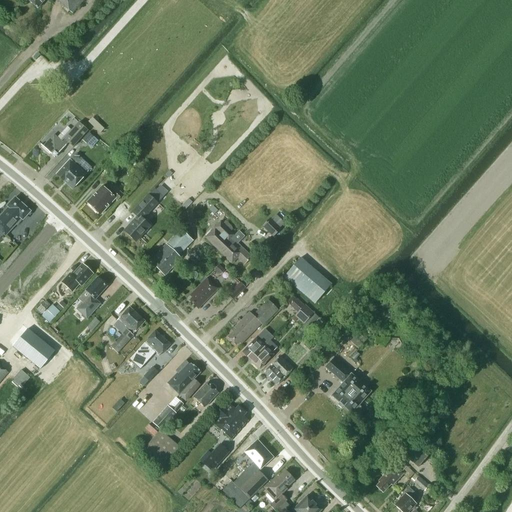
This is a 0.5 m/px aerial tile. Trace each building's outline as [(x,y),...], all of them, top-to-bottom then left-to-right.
[(44,0),(57,0),(72,14),(84,0),(27,0),(37,8),(44,0)] [(66,145),(68,143),(73,147),(87,131),(79,123),(64,140),(65,140),(63,142),(54,135),(44,147),(56,157),(66,145)] [(93,137),(89,133),(82,140),(87,144),(93,137)] [(86,175),(85,174),(91,168),(76,154),(70,160),(69,160),(56,174),(73,189),(86,175)] [(116,166),(112,162),(105,170),(108,174),(116,166)] [(123,195),(111,184),(106,190),(102,187),(87,203),(100,215),(115,199),(117,201),(123,195)] [(154,188),(148,195),(158,203),(164,197),(154,188)] [(137,217),(124,232),(135,242),(139,238),(145,243),(156,232),(143,220),(158,203),(148,195),(132,212),(137,217)] [(30,212),(15,198),(7,206),(8,208),(0,216),(0,231),(5,236),(8,233),(10,234),(21,219),(23,221),(30,212)] [(271,219),(270,219),(262,226),(273,237),(281,229),(280,229),(271,219)] [(205,238),(221,253),(230,244),(228,242),(232,238),(234,236),(220,222),(218,225),(205,238)] [(181,259),(178,256),(193,241),(181,229),(159,252),(160,252),(150,262),(165,276),(181,259)] [(251,257),(232,238),(228,242),(230,244),(221,253),(232,264),(237,258),(244,265),(251,257)] [(301,256),(284,275),(315,303),(333,283),(301,256)] [(62,283),(71,292),(79,284),(81,286),(92,273),(83,264),(71,277),(70,275),(62,283)] [(224,271),(218,265),(213,270),(219,276),(224,271)] [(85,291),(90,295),(76,309),(87,319),(100,304),(95,299),(107,287),(97,278),(85,291)] [(198,305),(200,307),(217,290),(206,279),(189,296),(191,298),(189,301),(195,307),(198,305)] [(245,288),(240,282),(227,295),(233,300),(245,288)] [(295,300),(291,296),(285,303),(290,307),(295,300)] [(261,324),(262,325),(278,310),(268,300),(253,316),(249,312),(234,328),(235,329),(227,338),(235,346),(239,342),(241,344),(261,324)] [(43,304),(37,309),(42,314),(47,308),(43,304)] [(314,313),(305,305),(295,316),(303,325),(314,313)] [(49,323),(59,312),(54,307),(44,318),(49,323)] [(144,322),(129,307),(117,320),(127,329),(111,347),(117,353),(133,335),(144,322)] [(302,326),(307,331),(319,318),(314,313),(302,326)] [(95,318),(90,323),(95,328),(100,323),(95,318)] [(308,332),(307,331),(302,326),(295,334),(301,339),(308,332)] [(14,346),(41,368),(55,351),(28,329),(14,346)] [(136,352),(129,359),(140,369),(155,352),(159,356),(162,352),(163,353),(170,344),(155,331),(147,339),(148,339),(136,352)] [(252,360),(270,341),(263,334),(258,339),(256,338),(253,342),(252,342),(242,352),(249,359),(250,358),(252,360)] [(313,348),(317,343),(311,338),(307,342),(313,348)] [(270,341),(252,360),(254,361),(253,363),(259,369),(270,358),(273,354),(272,353),(277,348),(270,341)] [(317,345),(298,365),(302,369),(321,349),(317,345)] [(356,352),(351,358),(354,360),(359,354),(356,352)] [(335,356),(325,367),(343,383),(331,396),(351,414),(352,413),(354,414),(357,414),(361,410),(360,408),(358,406),(370,392),(339,364),(341,361),(335,356)] [(272,364),(263,373),(276,386),(285,377),(292,369),(280,357),(272,364)] [(190,365),(185,360),(175,371),(177,373),(167,383),(186,401),(200,385),(194,379),(200,372),(191,364),(190,365)] [(0,382),(8,373),(0,365),(0,382)] [(152,368),(144,377),(149,381),(157,373),(152,368)] [(14,378),(23,386),(30,378),(21,370),(14,378)] [(210,385),(208,383),(194,397),(204,406),(217,392),(215,390),(216,389),(216,387),(213,384),(210,384),(210,385)] [(168,406),(153,423),(161,430),(176,413),(183,404),(180,401),(172,410),(168,406)] [(213,424),(231,439),(248,420),(243,416),(246,413),(238,406),(235,409),(230,405),(226,410),(219,403),(214,409),(221,415),(213,424)] [(180,448),(160,431),(139,455),(159,473),(180,448)] [(257,440),(245,452),(254,462),(245,471),(246,471),(252,477),(257,471),(260,469),(273,458),(258,440),(257,440)] [(203,464),(212,472),(229,452),(220,444),(203,464)] [(419,468),(429,456),(416,444),(406,455),(419,468)] [(398,459),(385,473),(386,473),(378,482),(379,483),(376,486),(383,492),(391,485),(392,486),(403,474),(402,472),(407,467),(398,459)] [(267,480),(257,471),(252,477),(246,471),(234,483),(232,482),(222,491),(240,508),(267,480)] [(264,487),(268,492),(266,495),(273,502),(270,506),(275,511),(286,500),(281,495),(287,489),(286,488),(294,481),(285,471),(278,477),(277,476),(270,483),(269,482),(264,487)] [(430,486),(420,477),(415,483),(425,492),(430,486)] [(408,511),(416,504),(414,502),(418,497),(409,488),(404,493),(405,494),(395,505),(401,511),(408,511)] [(319,511),(321,510),(307,496),(294,509),(296,511),(295,511),(319,511)]
